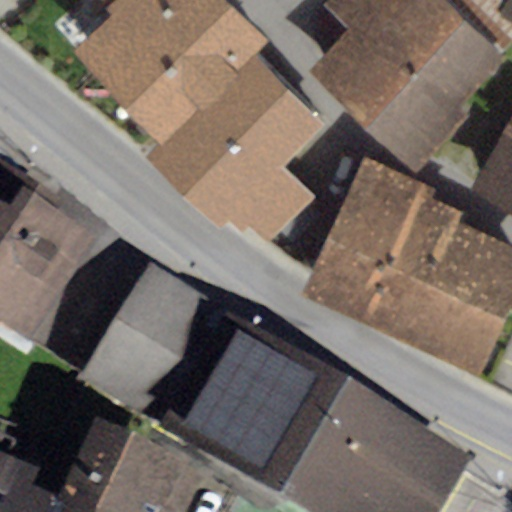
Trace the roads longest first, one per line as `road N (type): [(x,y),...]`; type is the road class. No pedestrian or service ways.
road 1 (tertiary): [(511,437),(291,315),(0,76)]
road 2 (residential): [(240,0),(387,160),(511,229)]
